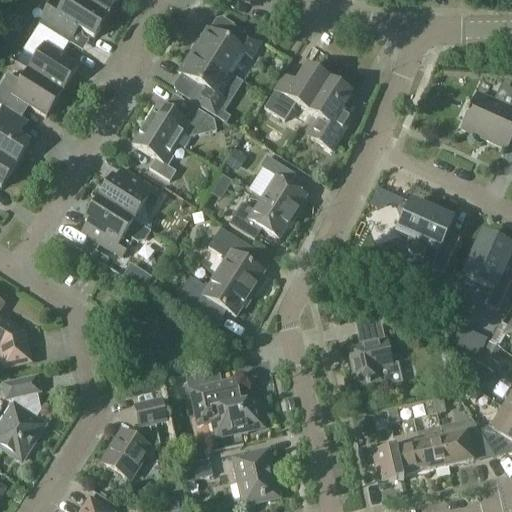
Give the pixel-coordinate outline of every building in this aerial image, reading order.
[(101,32),(109,19),(77,0),(67,0),(63,8),(52,1),(37,26),(39,27),(68,45),(81,54),(88,43),(82,39),(81,33),(93,41),(99,31),(101,32)] [(77,0),(109,19),(117,7),(115,6),(119,0),(77,0)] [(194,54),(228,76),(233,69),(236,68),(243,56),(251,61),(261,45),(234,28),(223,20),(216,21),(209,33),(206,31),(198,42),(200,43),(194,54)] [(60,57),(68,45),(39,27),(23,53),(35,61),(28,73),(62,94),(78,68),(60,57)] [(215,97),(228,76),(194,54),(187,64),(185,63),(178,75),(181,77),(174,88),(175,94),(215,119),(219,112),(225,103),(215,97)] [(309,115),(329,83),(325,81),(323,78),(320,76),(316,75),(307,69),(295,87),(284,79),(264,111),(284,124),(295,106),(309,115)] [(45,119),(62,94),(28,73),(20,85),(7,77),(0,88),(0,106),(20,120),(27,108),(45,119)] [(329,83),(309,115),(318,121),(307,139),(331,154),(347,129),(352,120),(340,113),(351,97),(341,90),(338,88),(335,86),(332,85),(329,83)] [(511,93),(502,89),(495,105),(477,97),(461,132),(506,152),(511,137),(511,93)] [(145,127),(176,147),(183,136),(187,138),(189,139),(215,135),(213,124),(174,100),(166,112),(158,107),(145,127)] [(0,158),(15,168),(29,145),(11,134),(20,120),(0,106),(0,158)] [(219,112),(215,119),(225,125),(229,119),(223,115),(219,112)] [(169,157),(176,147),(145,127),(132,148),(155,162),(149,171),(169,184),(175,174),(167,169),(173,160),(169,157)] [(236,171),(243,160),(233,153),(226,165),(236,171)] [(0,190),(0,191),(15,168),(0,158),(0,190)] [(262,201),(294,222),(300,212),(298,211),(306,198),(289,187),(295,178),(267,160),(261,170),(276,179),(262,201)] [(98,201),(133,224),(146,203),(154,208),(161,197),(121,173),(115,183),(111,180),(104,192),(107,193),(101,202),(98,201)] [(149,234),(133,224),(98,201),(97,202),(100,203),(94,213),(92,211),(84,223),(88,225),(86,228),(125,253),(128,249),(127,248),(132,241),(137,244),(143,243),(149,234)] [(288,231),(294,222),(262,201),(253,214),(243,207),(230,227),(254,243),(261,232),(278,242),(286,230),(288,231)] [(401,227),(397,235),(409,240),(407,243),(407,244),(407,245),(407,246),(407,247),(407,248),(407,249),(407,250),(407,251),(408,252),(408,253),(409,254),(410,255),(411,256),(412,256),(413,257),(414,257),(415,257),(416,258),(417,257),(418,257),(419,257),(420,257),(421,257),(421,256),(422,256),(423,255),(424,255),(424,254),(425,253),(427,248),(438,252),(430,271),(443,277),(459,241),(446,235),(451,224),(410,206),(407,213),(404,212),(398,226),(401,227)] [(217,277),(252,299),(258,289),(257,285),(263,275),(253,269),(260,258),(220,233),(209,250),(223,259),(221,263),(224,265),(217,277)] [(490,241),(482,238),(464,279),(493,291),(485,308),(497,313),(510,284),(511,285),(511,265),(506,263),(511,250),(504,247),(505,244),(491,238),(490,241)] [(343,259),(338,270),(351,275),(353,272),(349,262),(343,259)] [(246,309),(252,299),(217,277),(208,290),(205,287),(203,290),(189,282),(179,299),(218,323),(225,313),(235,319),(241,310),(246,309)] [(30,365),(24,336),(0,320),(0,312),(3,308),(0,305),(0,352),(4,371),(30,365)] [(384,342),(380,321),(376,320),(355,325),(360,348),(347,351),(356,389),(381,384),(383,389),(400,385),(396,367),(391,368),(385,342),(384,342)] [(511,344),(511,343),(511,331),(508,329),(502,338),(511,344)] [(473,336),(465,353),(479,359),(486,342),(473,336)] [(491,375),(498,366),(493,362),(499,351),(489,345),(476,365),(491,375)] [(221,387),(218,373),(184,378),(188,394),(191,394),(196,416),(210,413),(216,441),(234,437),(234,440),(248,436),(247,434),(263,431),(256,401),(241,405),(236,383),(221,387)] [(41,413),(38,401),(37,395),(40,395),(36,380),(3,387),(6,402),(12,401),(13,407),(0,427),(0,451),(20,464),(29,449),(31,451),(46,427),(36,421),(41,413)] [(469,389),(478,395),(482,388),(473,382),(469,389)] [(474,401),(478,395),(469,389),(465,395),(474,401)] [(434,403),(436,415),(444,413),(441,402),(434,403)] [(428,417),(436,415),(434,403),(426,405),(428,417)] [(159,447),(154,427),(166,424),(161,404),(134,410),(138,431),(141,430),(143,436),(138,444),(122,434),(102,466),(129,483),(143,460),(152,459),(159,447)] [(490,432),(481,437),(494,458),(494,460),(511,456),(511,416),(504,411),(490,432)] [(390,427),(400,425),(397,412),(387,414),(390,427)] [(473,425),(440,432),(442,441),(449,469),(472,464),(494,458),(481,437),(473,425)] [(440,432),(417,437),(419,446),(425,475),(449,469),(442,441),(440,432)] [(417,437),(393,442),(395,451),(402,480),(425,475),(419,446),(417,437)] [(370,451),(359,453),(363,474),(374,472),(378,489),(403,483),(402,480),(395,451),(371,457),(370,451)] [(244,508),(279,500),(268,453),(233,461),(244,508)] [(180,486),(211,478),(208,463),(176,470),(180,486)] [(161,511),(174,511),(178,511),(175,497),(159,501),(161,511)] [(108,511),(90,501),(83,511),(108,511)]
